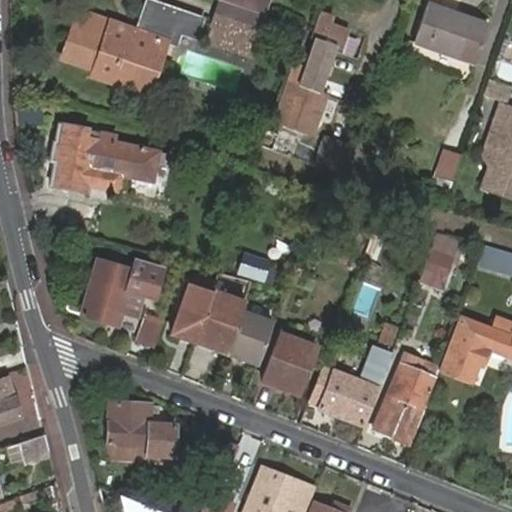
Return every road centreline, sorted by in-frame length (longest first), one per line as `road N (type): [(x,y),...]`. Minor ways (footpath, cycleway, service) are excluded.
road 1 (residential): [(479,511),(40,336)]
road 2 (residential): [(40,336),(0,153)]
road 3 (residential): [(89,511),(40,336)]
